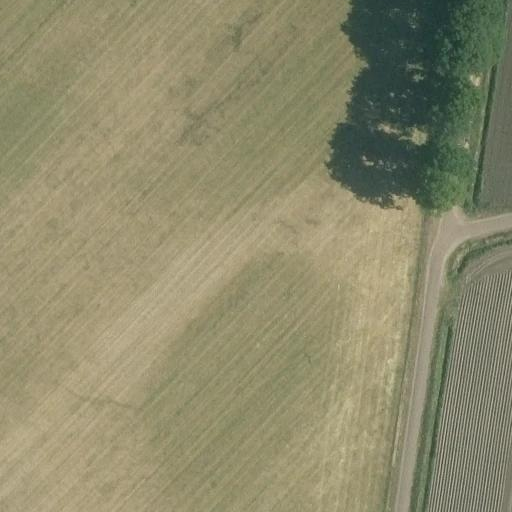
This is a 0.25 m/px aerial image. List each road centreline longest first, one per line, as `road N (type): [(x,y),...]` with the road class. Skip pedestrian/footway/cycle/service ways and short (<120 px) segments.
road 1 (unclassified): [(399,511),(437,260),(452,231),(511,219)]
road 2 (track): [(482,0),(452,231)]
